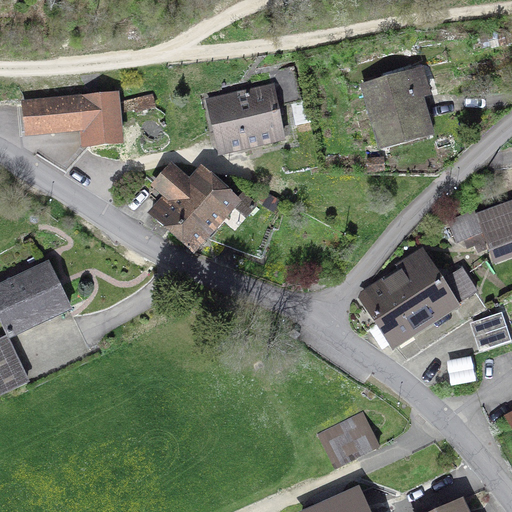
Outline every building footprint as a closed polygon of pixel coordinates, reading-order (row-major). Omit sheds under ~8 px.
[(221,129),(226,151),(282,138),(277,115),(283,114),(281,107),(276,108),(275,100),(295,96),(290,67),(268,72),(272,89),(207,104),(214,130),(221,129)] [(420,119),(422,119),(415,96),(427,93),(421,73),(407,77),(408,79),(366,91),(381,143),(424,131),(420,119)] [(81,129),(82,147),(119,143),(115,96),(24,105),(26,135),(81,129)] [(151,96),(121,104),(123,112),(135,109),(136,112),(154,107),(151,96)] [(152,193),(162,202),(150,215),(191,251),(236,201),(203,171),(190,186),(172,170),(152,193)] [(511,242),(511,205),(479,218),(491,250),(511,242)] [(274,224),(235,209),(209,239),(261,259),(274,224)] [(481,232),(475,216),(451,226),(458,242),(481,232)] [(366,332),(378,324),(392,344),(475,292),(461,270),(439,283),(420,252),(396,267),(400,273),(363,298),(366,304),(354,313),(366,332)] [(0,288),(0,320),(7,336),(8,337),(69,308),(49,265),(0,288)] [(511,342),(501,313),(473,322),(483,351),(511,342)] [(5,338),(8,337),(7,336),(0,339),(0,395),(26,383),(5,338)] [(363,414),(319,435),(335,470),(378,449),(363,414)] [(364,511),(357,494),(316,511),(364,511)]
